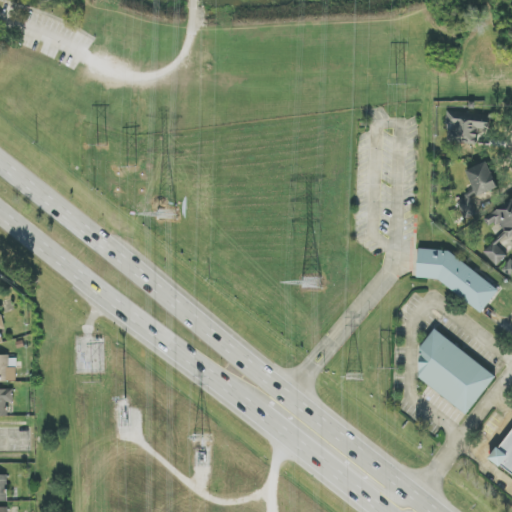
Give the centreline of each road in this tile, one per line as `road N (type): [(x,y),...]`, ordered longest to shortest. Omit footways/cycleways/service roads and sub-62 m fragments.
road 1 (primary): [(432,511),(0,164)]
road 2 (primary): [(0,215),(257,414)]
